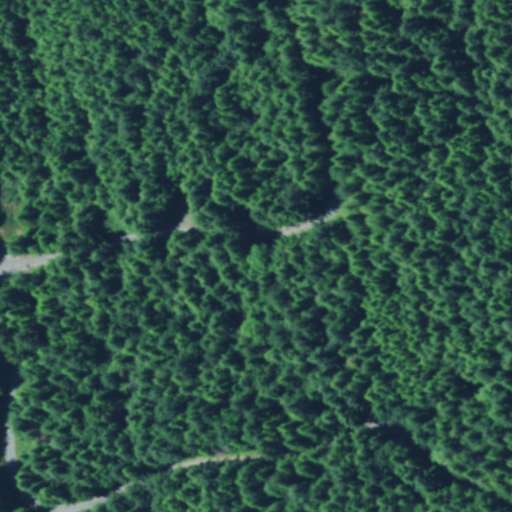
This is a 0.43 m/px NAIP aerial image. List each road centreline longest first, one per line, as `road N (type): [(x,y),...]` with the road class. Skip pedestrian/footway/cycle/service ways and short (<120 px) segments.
road 1 (track): [(0,333),(12,360),(1,459),(9,478),(45,508),(97,508),(207,466),(300,461),(376,432),(411,437),(470,486),(511,505)]
road 2 (track): [(279,0),(327,110),(336,166),(330,218),(293,236),(195,230)]
